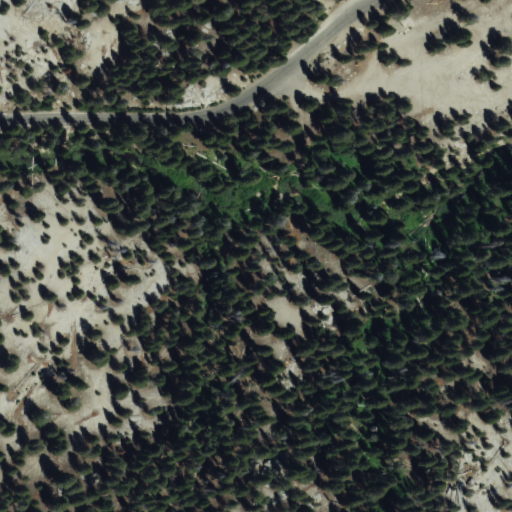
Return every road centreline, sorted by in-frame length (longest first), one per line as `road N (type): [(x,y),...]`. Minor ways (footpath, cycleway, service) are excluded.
road 1 (residential): [(370,0),(281,77),(203,116),(0,119)]
road 2 (track): [(511,89),(458,93),(281,77)]
